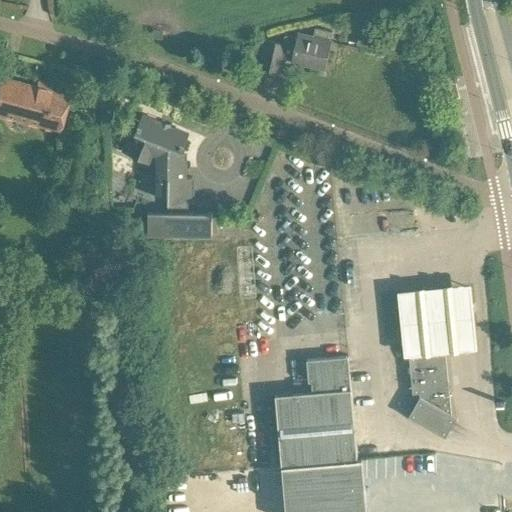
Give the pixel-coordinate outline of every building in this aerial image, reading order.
[(333,31),(316,27),(314,37),(299,34),(298,37),(286,34),(283,43),(268,40),(262,67),(278,71),(281,57),(324,67),(333,31)] [(377,51),(380,36),(370,34),(368,42),(366,49),(377,51)] [(0,112),(59,128),(63,114),(69,94),(0,75),(0,112)] [(189,133),(188,133),(143,114),(136,130),(133,129),(125,148),(124,150),(159,165),(158,192),(169,193),(168,201),(168,212),(149,211),(148,236),(212,237),(212,217),(212,213),(189,212),(189,202),(192,202),(193,177),(185,177),(185,151),(182,150),(189,133)] [(420,395),(409,415),(446,435),(457,416),(452,413),(446,349),(409,353),(413,393),(420,392),(420,395)] [(349,355),(329,356),(308,358),(310,380),(312,380),(314,391),(277,394),(283,466),(358,459),(358,458),(349,355)] [(367,511),(365,485),(363,457),(358,458),(358,459),(283,466),(286,501),(287,511),(367,511)] [(251,511),(273,511),(272,503),(251,506),(251,511)]
